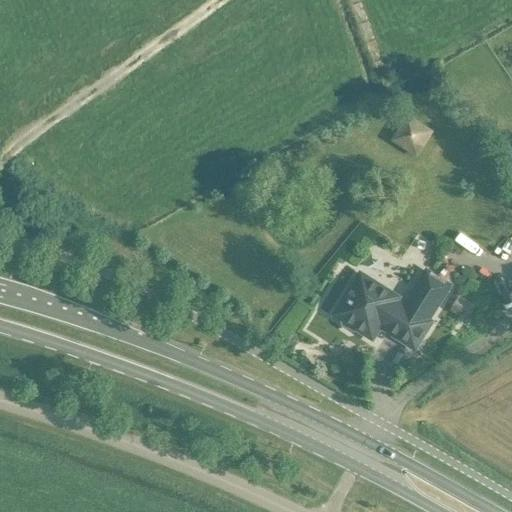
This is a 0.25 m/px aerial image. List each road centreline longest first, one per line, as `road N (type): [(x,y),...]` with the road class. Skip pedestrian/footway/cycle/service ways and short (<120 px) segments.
road 1 (primary): [(363,455),(180,372),(0,311)]
road 2 (unclassified): [(293,511),(0,401)]
